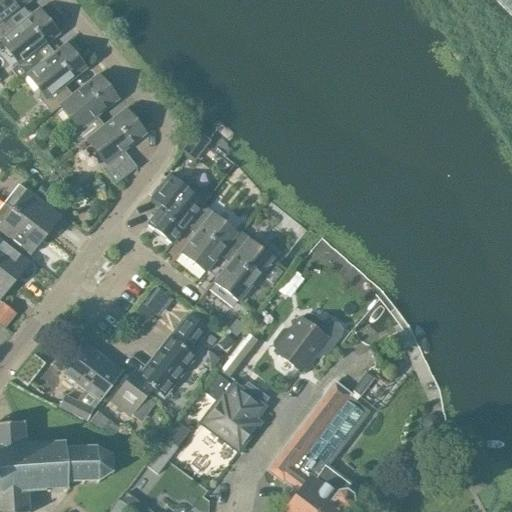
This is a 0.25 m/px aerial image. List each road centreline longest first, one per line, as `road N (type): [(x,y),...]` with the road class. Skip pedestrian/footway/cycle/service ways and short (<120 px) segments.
road 1 (residential): [(107,226),(164,133),(59,0)]
road 2 (residential): [(234,511),(253,472),(351,346)]
road 3 (residential): [(0,370),(107,226)]
